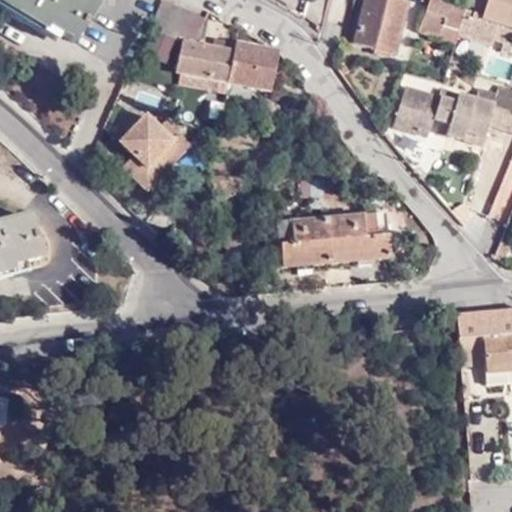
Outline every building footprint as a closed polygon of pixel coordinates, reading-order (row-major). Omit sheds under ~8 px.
[(95,10),(78,0),(0,0),(0,6),(22,20),(43,33),(47,27),(74,43),(95,10)] [(207,16),(162,0),(160,0),(146,33),(179,44),(182,36),(197,42),(207,16)] [(294,0),(292,12),(305,18),(310,1),(305,0),(294,0)] [(366,0),(355,45),(394,56),(407,5),(389,0),(366,0)] [(466,12),(432,0),(430,0),(426,13),(445,20),(437,43),(454,49),(455,43),(466,12)] [(511,0),(489,0),(483,18),(511,28),(511,0)] [(229,53),(231,45),(215,41),(213,50),(229,53)] [(221,84),(229,53),(213,50),(182,44),(176,75),(181,76),(221,84)] [(279,54),(236,46),(234,54),(227,86),(253,91),(271,95),(279,54)] [(234,54),(229,53),(221,84),(227,86),(234,54)] [(218,96),(221,84),(181,76),(178,88),(218,96)] [(227,86),(221,84),(218,96),(228,98),(228,104),(250,108),(253,91),(227,86)] [(427,139),(432,122),(435,112),(452,118),(456,102),(405,87),(393,128),(427,139)] [(445,138),(464,143),(468,129),(486,135),(493,113),(510,119),(511,113),(511,91),(499,88),(497,95),(480,89),(476,102),(458,96),(456,102),(452,118),(449,127),(445,138)] [(142,189),(168,164),(158,153),(173,139),(158,125),(143,111),(113,140),(126,154),(117,164),(142,189)] [(432,122),(449,127),(452,118),(435,112),(432,122)] [(158,153),(168,164),(188,145),(163,120),(158,125),(173,139),(158,153)] [(464,143),(482,149),(486,135),(468,129),(464,143)] [(201,190),(203,206),(232,194),(225,181),(201,190)] [(232,194),(203,206),(226,259),(255,247),(232,194)] [(280,270),(389,260),(385,220),(373,221),(373,216),(277,224),(280,270)] [(0,228),(0,276),(10,274),(8,268),(38,260),(27,221),(0,228)] [(511,313),(455,319),(457,345),(511,339),(511,313)] [(511,339),(457,345),(459,367),(483,365),(485,388),(511,385),(511,339)]
